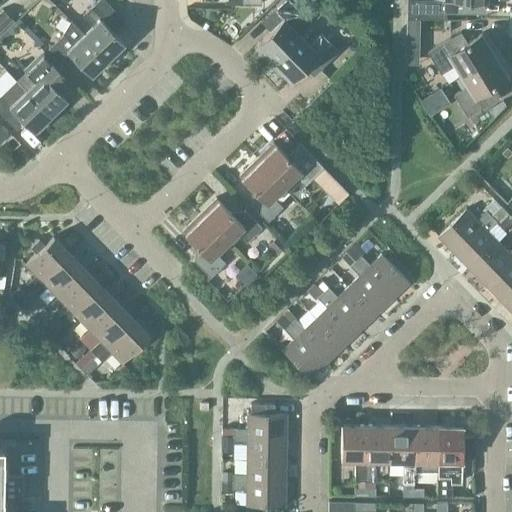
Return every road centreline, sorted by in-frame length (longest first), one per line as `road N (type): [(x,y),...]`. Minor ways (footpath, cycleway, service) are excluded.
road 1 (residential): [(165,42),(210,41),(266,101),(132,231)]
road 2 (residential): [(360,387),(372,365),(446,296),(493,344),(495,388)]
road 3 (residential): [(306,511),(308,411),(331,386),(360,387)]
road 4 (residential): [(60,157),(165,54),(165,42)]
road 5 (residential): [(360,387),(495,388)]
road 6 (residential): [(495,388),(494,511)]
